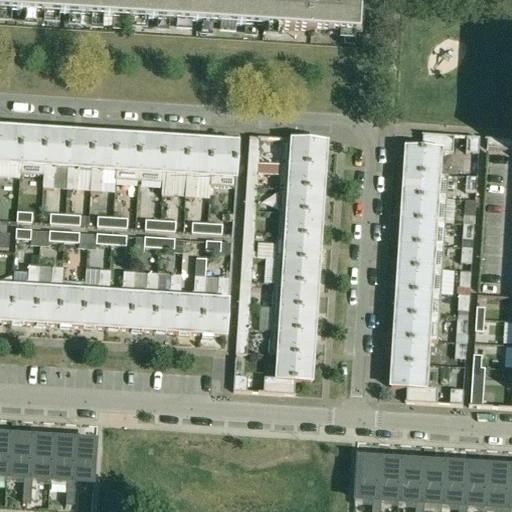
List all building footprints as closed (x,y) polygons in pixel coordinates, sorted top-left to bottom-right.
[(364,0),(0,0),(0,13),(362,36),(364,0)] [(22,133),(0,131),(0,166),(20,167),(22,133)] [(20,167),(20,177),(43,178),(46,135),(22,133),(20,167)] [(70,136),(69,136),(69,135),(58,134),(58,135),(46,135),(43,178),(43,191),(53,192),(54,177),(56,177),(56,170),(68,170),(70,136)] [(94,138),(93,138),(93,136),(82,135),(82,137),(70,136),(68,170),(66,193),(77,193),(78,179),(79,179),(80,171),(92,172),(94,138)] [(404,176),(438,178),(440,155),(452,155),(453,139),(422,137),(421,152),(406,151),(405,153),(404,153),(403,164),(405,164),(404,176)] [(92,172),(90,194),(101,195),(102,180),(103,180),(104,173),(115,173),(118,139),(94,138),(92,172)] [(115,173),(115,183),(139,184),(141,141),(118,139),(115,173)] [(165,142),(164,142),(164,141),(153,140),(153,141),(141,141),(139,184),(162,186),(165,142)] [(466,140),(465,155),(478,156),(479,141),(466,140)] [(162,186),(161,199),(172,199),(173,185),(174,185),(175,177),(187,178),(189,144),(165,142),(162,186)] [(280,167),(324,170),(326,145),(282,143),(280,167)] [(187,178),(185,200),(196,201),(197,186),(198,186),(199,179),(210,179),(213,145),(189,144),(187,178)] [(237,147),(235,147),(235,145),(225,144),(224,146),(213,145),(210,179),(210,189),(235,191),(236,181),(235,181),(237,147)] [(249,150),(248,165),(258,166),(259,150),(249,150)] [(280,178),(279,191),(322,194),(324,170),(280,167),(258,166),(257,174),(257,176),(280,178)] [(247,174),(246,189),(257,190),(257,174),(247,174)] [(448,178),(438,178),(404,176),(402,199),(446,202),(448,178)] [(476,180),(466,180),(465,195),(475,196),(476,180)] [(322,206),(322,194),(279,191),(277,215),(321,217),(323,217),(323,206),(322,206)] [(245,197),(244,213),(255,213),(256,198),(245,197)] [(445,226),(446,202),(402,199),(401,223),(445,226)] [(475,204),(464,203),(463,219),(474,219),(475,204)] [(17,215),(16,225),(31,226),(32,216),(17,215)] [(320,230),(321,217),(277,215),(277,217),(280,217),(278,238),(319,241),(321,241),(322,230),(320,230)] [(50,217),(49,227),(64,228),(65,218),(50,217)] [(65,218),(64,228),(79,229),(80,219),(65,218)] [(97,220),(97,230),(112,231),(112,221),(97,220)] [(127,222),(112,221),(112,231),(127,232),(127,222)] [(244,221),(243,236),(253,237),(254,222),(244,221)] [(145,223),(145,233),(159,234),(160,224),(145,223)] [(443,250),(445,226),(401,223),(401,224),(399,224),(399,235),(400,235),(399,247),(443,250)] [(160,224),(159,234),(175,235),(175,225),(160,224)] [(207,227),(192,226),(191,236),(207,237),(207,227)] [(207,227),(207,237),(221,238),(222,228),(207,227)] [(473,228),(463,227),(462,242),(472,243),(473,228)] [(31,233),(16,232),(15,242),(30,243),(31,233)] [(63,245),(64,235),(49,234),(48,244),(63,245)] [(63,245),(78,246),(79,236),(64,235),(63,245)] [(9,238),(0,237),(0,252),(8,253),(9,238)] [(111,248),(111,238),(96,237),(96,247),(111,248)] [(126,249),(126,239),(111,238),(111,248),(126,249)] [(318,265),(319,241),(278,238),(278,240),(276,240),(274,262),(318,265)] [(159,251),(159,241),(144,240),(144,250),(159,251)] [(174,252),(174,242),(159,241),(159,251),(174,252)] [(221,245),(206,244),(205,254),(220,255),(221,245)] [(242,245),(241,260),(252,261),(253,246),(242,245)] [(442,273),(443,250),(399,247),(398,271),(442,273)] [(461,251),(460,266),(471,267),(472,252),(461,251)] [(205,304),(207,263),(197,262),(195,281),(195,280),(194,295),(192,295),(192,303),(180,302),(178,336),(203,337),(205,304)] [(316,289),(318,265),(274,262),(273,286),(316,289)] [(240,284),(250,284),(251,269),(241,269),(240,284)] [(34,327),(36,293),(37,293),(39,270),(28,270),(27,284),(26,284),(25,292),(12,291),(10,325),(34,327)] [(58,328),(61,285),(62,285),(63,272),(52,271),(51,286),(50,286),(49,293),(37,293),(36,293),(34,327),(36,327),(35,328),(46,329),(47,327),(58,328)] [(440,297),(442,273),(398,271),(396,294),(440,297)] [(106,331),(109,297),(110,275),(99,274),(99,289),(97,289),(97,297),(85,296),(83,330),(106,331)] [(470,275),(460,275),(459,290),(469,291),(470,275)] [(132,299),(134,277),(123,276),(122,290),(121,290),(120,298),(109,297),(106,331),(129,333),(131,299),(132,299)] [(156,300),(158,278),(147,277),(146,292),(145,292),(144,300),(132,299),(131,299),(129,333),(131,333),(131,334),(142,335),(142,333),(153,334),(155,300),(156,300)] [(180,302),(181,280),(171,279),(170,294),(168,294),(168,301),(156,300),(155,300),(153,334),(178,336),(180,302)] [(214,338),(226,339),(230,283),(219,282),(218,297),(217,297),(216,304),(205,304),(203,337),(203,339),(214,340),(214,338)] [(83,330),(85,296),(85,286),(62,285),(61,285),(58,328),(60,328),(59,330),(70,330),(71,329),(83,330)] [(316,301),(316,289),(273,286),(271,310),(315,312),(316,312),(317,301),(316,301)] [(0,324),(10,325),(12,291),(0,290),(0,324)] [(239,292),(238,308),(249,308),(250,293),(239,292)] [(439,321),(440,297),(396,294),(396,296),(395,296),(394,306),(396,307),(395,318),(439,321)] [(469,299),(458,298),(457,314),(468,314),(469,299)] [(314,325),(315,312),(271,310),(270,334),(313,337),(313,336),(315,336),(316,325),(314,325)] [(484,311),(476,310),(475,323),(483,323),(484,311)] [(237,332),(247,333),(248,318),(238,317),(237,332)] [(437,345),(439,321),(395,318),(395,319),(393,319),(393,330),(394,330),(393,342),(427,344),(427,345),(437,345)] [(467,323),(457,322),(456,338),(466,338),(467,323)] [(475,323),(475,335),(483,335),(483,323),(475,323)] [(483,323),(483,335),(490,336),(491,323),(483,323)] [(312,361),(313,337),(270,334),(268,358),(312,361)] [(235,356),(246,357),(247,341),(236,341),(235,356)] [(427,345),(427,344),(393,342),(392,366),(426,368),(427,345)] [(466,347),(455,346),(454,361),(465,362),(466,347)] [(263,396),(294,398),(295,384),(310,385),(310,383),(312,383),(313,372),(311,372),(312,361),(268,358),(268,359),(278,360),(276,383),(264,382),(263,396)] [(480,371),(481,359),(473,358),(472,370),(480,371)] [(424,391),(426,368),(392,366),(390,390),(406,391),(405,405),(436,407),(437,392),(424,391)] [(472,370),(470,408),(468,408),(468,409),(482,410),(484,371),(480,371),(472,370)] [(246,380),(234,379),(233,394),(245,395),(246,380)] [(463,393),(450,393),(449,408),(462,409),(463,393)] [(0,439),(0,478),(6,479),(9,440),(0,439)] [(9,440),(6,479),(24,480),(28,481),(30,441),(9,440)] [(30,441),(28,481),(32,481),(49,482),(52,443),(30,441)] [(52,443),(49,482),(67,483),(71,483),(73,444),(52,443)] [(73,444),(71,483),(75,484),(94,485),(96,445),(73,444)] [(356,462),(354,501),(372,502),(376,503),(379,463),(356,462)] [(379,463),(376,503),(381,503),(398,504),(400,465),(379,463)] [(400,465),(398,504),(415,505),(419,505),(422,466),(400,465)] [(422,466),(419,505),(424,506),(441,507),(443,467),(422,466)] [(443,467),(441,507),(458,508),(463,508),(465,469),(443,467)] [(465,469),(463,508),(467,508),(484,509),(487,470),(465,469)] [(487,470),(484,509),(501,510),(506,511),(508,471),(487,470)] [(24,480),(23,492),(31,493),(32,481),(28,481),(24,480)] [(67,483),(66,495),(75,496),(75,484),(71,483),(67,483)] [(23,492),(22,505),(31,505),(31,493),(23,492)] [(66,495),(65,507),(74,508),(75,496),(66,495)] [(372,502),(371,511),(380,511),(381,503),(376,503),(372,502)]
